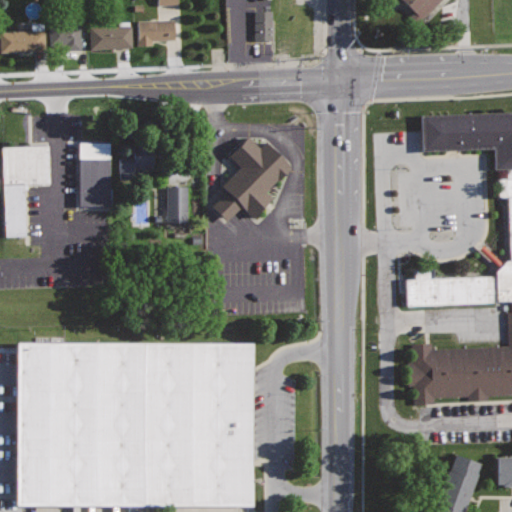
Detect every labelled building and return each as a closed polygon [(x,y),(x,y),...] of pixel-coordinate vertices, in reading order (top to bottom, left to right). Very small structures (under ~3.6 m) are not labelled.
[(402,0),(422,18),(439,0),(402,0)] [(273,10),(254,10),(254,39),(272,39),(273,10)] [(173,18),(136,20),(137,45),(152,44),(151,40),(174,39),(173,18)] [(47,24),(48,46),(64,45),(65,51),(81,49),(79,21),(47,24)] [(131,25),(88,27),(89,49),(132,47),(131,25)] [(45,29),(0,31),(0,51),(46,49),(45,29)] [(511,110),(421,115),(422,149),(495,146),(496,166),(509,166),(510,180),(501,180),(502,195),(508,195),(511,259),(503,259),(486,242),(478,251),(497,269),(497,275),(433,277),(432,267),(413,268),(414,275),(404,276),(405,306),(495,303),(506,303),(507,344),(457,346),(432,347),(432,340),(409,341),(409,360),(402,360),(403,388),(411,388),(411,407),(418,406),(434,406),(434,393),(467,392),(467,400),(484,400),(484,390),(511,389),(511,110)] [(248,136),(229,154),(239,165),(220,184),(227,190),(220,196),(212,205),(225,218),(233,212),(239,204),(252,217),(272,197),(266,191),(290,166),(265,140),(258,146),(248,136)] [(110,139),(81,140),(78,141),(80,203),(112,202),(110,139)] [(47,144),(26,144),(0,145),(3,236),(24,235),(22,182),(49,181),(47,144)] [(151,147),(132,148),(132,157),(118,157),(119,178),(139,177),(139,166),(151,166),(151,147)] [(186,223),(186,187),(165,187),(165,223),(186,223)] [(18,347),(20,347),(256,347),(256,369),(256,505),(250,505),(152,505),(18,504),(18,347)] [(456,449),(431,511),(463,511),(483,459),(456,449)] [(511,451),(497,451),(497,481),(511,481),(511,451)]
